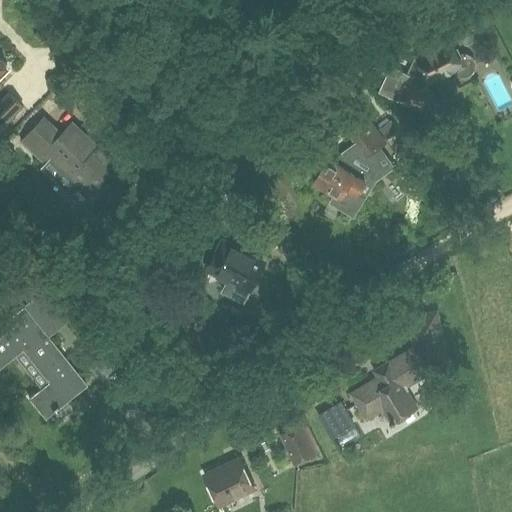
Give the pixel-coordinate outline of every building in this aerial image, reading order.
[(477,24),(472,15),(456,23),(460,32),(477,24)] [(407,74),(410,76),(399,100),(424,112),(434,91),(424,87),(428,80),(451,69),(454,73),(457,75),(462,76),(466,76),(470,75),(473,72),(475,68),(476,64),(475,60),(472,56),(469,54),(465,53),(461,53),(457,55),(449,39),(440,44),(439,42),(428,47),(429,49),(416,55),(407,74)] [(24,106),(9,91),(0,99),(0,131),(4,136),(13,127),(8,122),(24,106)] [(354,103),(338,114),(345,124),(361,113),(354,103)] [(365,157),(376,150),(379,147),(384,144),(361,113),(345,124),(343,126),(355,143),(365,157)] [(71,121),(60,132),(43,116),(21,139),(43,159),(48,154),(93,196),(124,164),(101,142),(97,146),(71,121)] [(398,130),(391,120),(378,129),(386,140),(398,130)] [(451,132),(464,167),(479,161),(465,127),(451,132)] [(366,171),(367,172),(376,166),(372,160),(380,154),(376,150),(365,157),(355,143),(344,151),(340,157),(336,165),(325,158),(316,173),(314,173),(311,178),(312,180),(310,183),(333,196),(347,204),(357,187),(366,171)] [(483,181),(477,168),(467,173),(474,186),(483,181)] [(231,220),(242,208),(223,189),(212,201),(231,220)] [(228,278),(222,289),(242,300),(258,269),(248,263),(251,256),(221,240),(207,267),(228,278)] [(41,327),(59,313),(41,290),(6,317),(12,324),(0,333),(0,364),(21,348),(47,381),(28,397),(43,416),(85,383),(41,327)] [(388,361),(375,369),(382,382),(374,387),(371,383),(355,392),(367,414),(383,404),(392,421),(416,407),(405,389),(409,387),(405,382),(433,365),(447,363),(436,310),(409,316),(415,348),(408,352),(389,363),(388,361)] [(341,402),(319,415),(332,436),(354,423),(341,402)] [(315,451),(301,422),(281,431),(295,460),(315,451)] [(203,474),(217,504),(253,488),(239,457),(203,474)]
